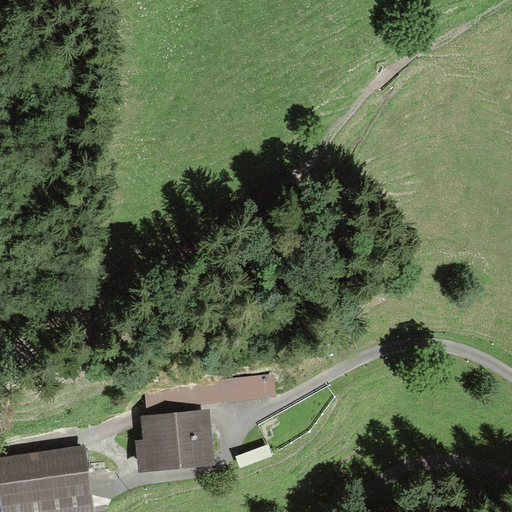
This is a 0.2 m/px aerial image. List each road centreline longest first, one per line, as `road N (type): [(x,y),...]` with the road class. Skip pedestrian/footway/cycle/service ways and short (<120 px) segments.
road 1 (track): [(0,359),(271,199),(372,85),(507,0)]
road 2 (track): [(110,495),(223,467),(244,427),(309,382),(399,344),(447,345),(511,373)]
road 3 (track): [(347,511),(387,475),(421,464),(472,457),(511,472)]
